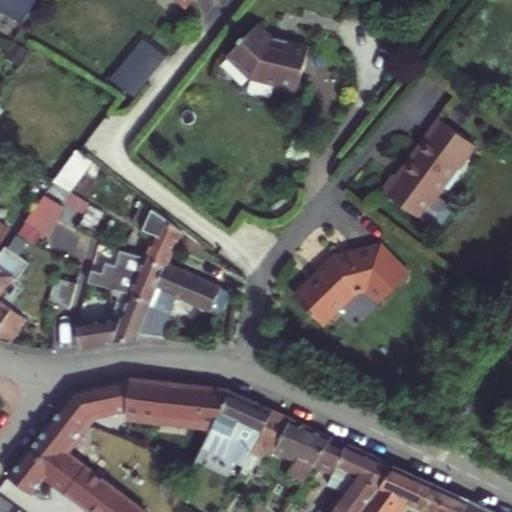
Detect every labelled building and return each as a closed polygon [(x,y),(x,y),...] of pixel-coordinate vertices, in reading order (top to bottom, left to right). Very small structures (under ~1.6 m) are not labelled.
[(33,0),(0,0),(0,1),(24,16),(33,0)] [(138,27),(106,69),(129,86),(161,44),(138,27)] [(250,27),(219,57),(243,81),(265,86),(264,94),(287,99),(301,52),(264,43),(250,27)] [(378,172),(366,186),(415,224),(419,224),(435,205),(435,199),(420,188),(441,160),(444,162),(460,139),(424,113),(390,157),(393,159),(382,173),(378,172)] [(63,152),(7,222),(26,235),(38,219),(36,217),(46,203),(48,205),(56,195),(55,193),(77,163),(63,152)] [(62,320),(62,345),(121,340),(122,337),(143,339),(161,297),(205,314),(214,292),(152,268),(168,233),(152,221),(133,212),(125,233),(139,239),(129,262),(97,252),(93,266),(81,265),(80,276),(70,273),(66,288),(113,298),(104,318),(62,320)] [(0,245),(0,331),(10,315),(0,308),(0,275),(15,256),(0,245)] [(325,260),(284,297),(313,329),(342,302),(357,298),(367,310),(397,283),(367,251),(325,260)] [(39,279),(32,303),(52,309),(59,284),(39,279)] [(122,372),(63,386),(88,403),(116,400),(116,402),(209,411),(223,382),(122,372)] [(265,402),(223,382),(202,424),(220,433),(228,416),(252,427),(265,402)] [(63,386),(51,401),(76,419),(88,403),(63,386)] [(51,401),(0,469),(0,471),(36,499),(49,481),(89,511),(141,511),(58,450),(79,421),(51,401)] [(324,429),(265,402),(252,427),(244,442),(251,446),(258,433),(295,451),(288,464),(299,470),(310,451),(322,432),(324,429)] [(175,407),(173,423),(188,425),(200,427),(209,411),(175,407)] [(166,496),(193,442),(200,427),(188,425),(156,491),(166,496)] [(338,440),(322,432),(310,451),(328,460),(319,473),(336,485),(316,511),(347,511),(388,459),(340,437),(338,440)] [(447,486),(388,459),(347,511),(387,511),(400,494),(433,509),(447,486)] [(447,486),(433,509),(440,511),(449,511),(463,494),(447,486)] [(503,511),(463,494),(449,511),(503,511)]
